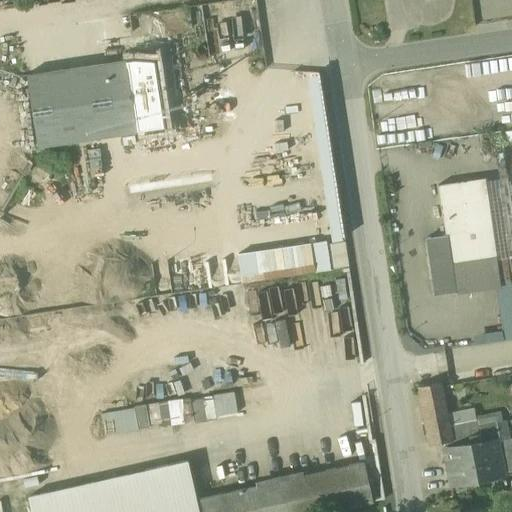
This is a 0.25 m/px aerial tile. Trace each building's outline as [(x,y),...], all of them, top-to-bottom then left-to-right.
[(130,59),(29,76),(41,148),(142,131),(130,59)] [(320,87),(320,70),(294,69),(293,86),(320,87)] [(273,176),(276,193),(297,190),(295,173),(273,176)] [(330,237),(242,247),(246,279),(353,266),(342,175),(323,177),(330,237)] [(492,177),(446,183),(452,233),(435,235),(442,290),(506,282),(492,177)] [(448,384),(423,388),(433,446),(448,443),(455,486),(511,477),(509,467),(511,466),(511,435),(504,436),(500,415),(455,423),(448,384)] [(211,397),(190,399),(192,417),(213,415),(211,397)] [(103,434),(186,422),(182,398),(99,410),(103,434)] [(199,511),(188,460),(27,496),(31,511),(199,511)] [(364,461),(200,498),(202,511),(331,511),(374,503),(364,461)]
